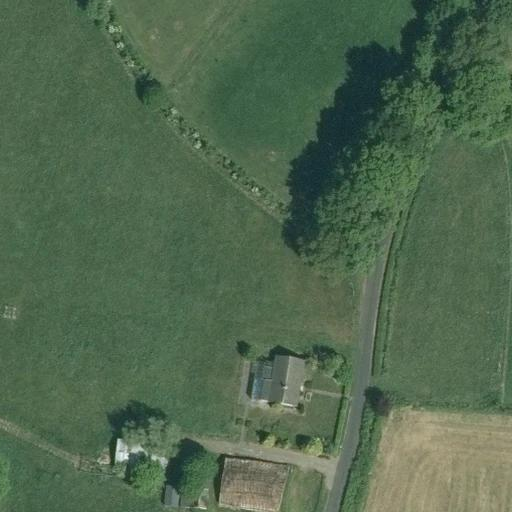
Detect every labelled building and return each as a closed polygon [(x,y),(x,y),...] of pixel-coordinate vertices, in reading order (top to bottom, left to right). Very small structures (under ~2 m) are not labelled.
[(261,382),(254,381),(250,402),(268,406),(269,404),(297,409),(304,364),(275,360),(274,370),(263,369),(261,382)] [(169,447),(117,441),(114,467),(163,473),(165,452),(169,452),(169,447)] [(225,459),(217,507),(251,511),(282,511),(289,469),(225,459)] [(165,487),(163,507),(177,508),(179,488),(165,487)] [(208,491),(181,489),(179,509),(206,511),(208,491)]
